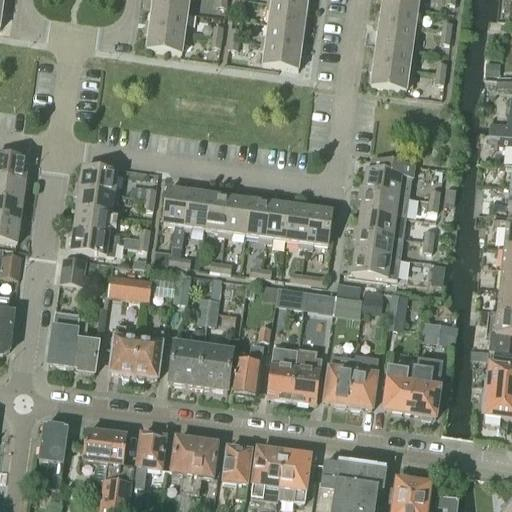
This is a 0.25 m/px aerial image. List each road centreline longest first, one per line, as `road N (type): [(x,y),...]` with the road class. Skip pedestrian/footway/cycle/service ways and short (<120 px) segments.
road 1 (residential): [(26,404),(511,471)]
road 2 (residential): [(56,152),(328,184),(358,0)]
road 3 (residential): [(17,403),(39,262)]
